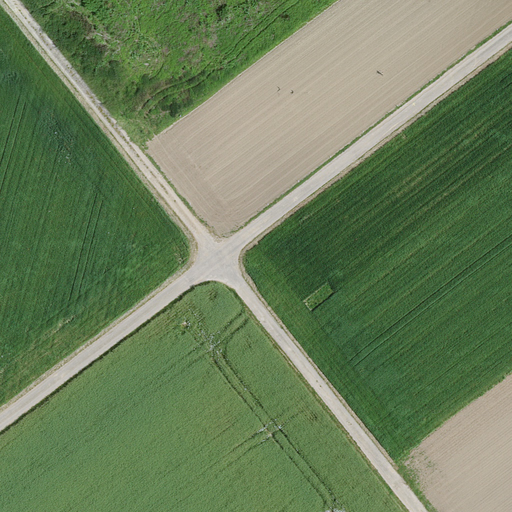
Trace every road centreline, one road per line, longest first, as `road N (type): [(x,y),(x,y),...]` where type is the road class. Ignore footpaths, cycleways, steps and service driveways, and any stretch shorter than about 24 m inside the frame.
road 1 (track): [(424,511),(14,0)]
road 2 (track): [(511,38),(0,425)]
